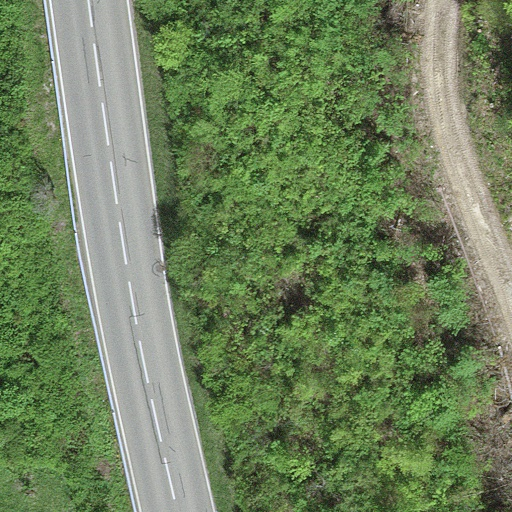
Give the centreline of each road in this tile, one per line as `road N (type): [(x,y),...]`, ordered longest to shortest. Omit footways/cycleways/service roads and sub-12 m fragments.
road 1 (primary): [(87,0),(136,333),(175,511)]
road 2 (track): [(441,0),(437,96),(511,304)]
